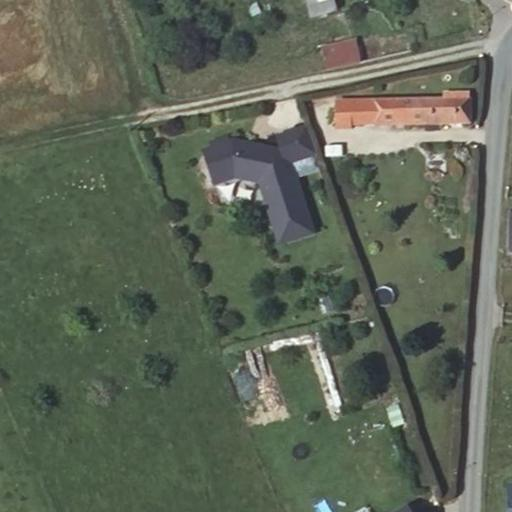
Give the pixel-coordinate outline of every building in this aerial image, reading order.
[(309,0),(315,22),(342,15),(337,0),(309,0)] [(319,41),(323,60),(358,53),(353,33),(319,41)] [(445,91),(458,92),(458,88),(431,87),(431,100),(444,102),(445,91)] [(455,127),(458,92),(445,91),(444,102),(431,100),(363,97),(362,123),(455,127)] [(203,147),(213,187),(234,182),(263,186),(277,248),(316,239),(298,162),(316,158),(317,148),(312,127),(279,134),(277,146),(233,140),(203,147)]
